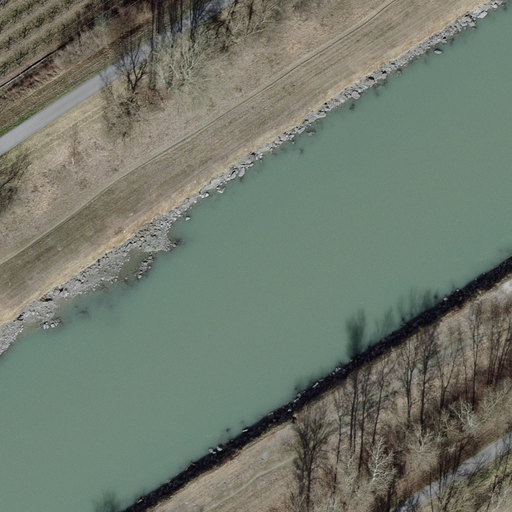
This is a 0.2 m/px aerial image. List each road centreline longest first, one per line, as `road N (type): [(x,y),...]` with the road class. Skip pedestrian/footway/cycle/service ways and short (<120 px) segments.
road 1 (track): [(0,145),(220,0)]
road 2 (unclassified): [(511,444),(408,511)]
